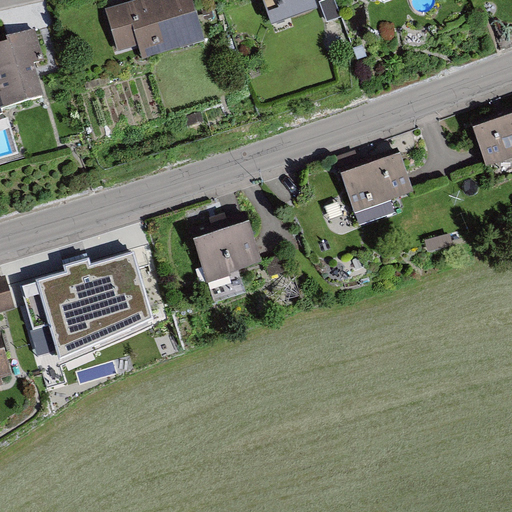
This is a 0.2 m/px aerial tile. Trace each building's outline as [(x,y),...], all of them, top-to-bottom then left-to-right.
[(147,0),(105,13),(118,54),(138,48),(143,64),(148,63),(206,46),(198,20),(191,0),(147,0)] [(311,0),(258,0),(267,28),(315,12),(311,0)] [(0,115),(44,104),(34,69),(45,66),(36,34),(7,42),(8,46),(0,48),(0,115)] [(511,121),(473,135),(486,171),(511,162),(511,121)] [(396,161),(340,178),(351,212),(407,195),(396,161)] [(250,231),(194,249),(207,288),(233,280),(232,277),(261,267),(250,231)] [(160,326),(135,251),(39,282),(64,357),(160,326)] [(0,316),(16,311),(5,279),(0,280),(0,316)] [(0,379),(11,377),(0,336),(0,379)]
